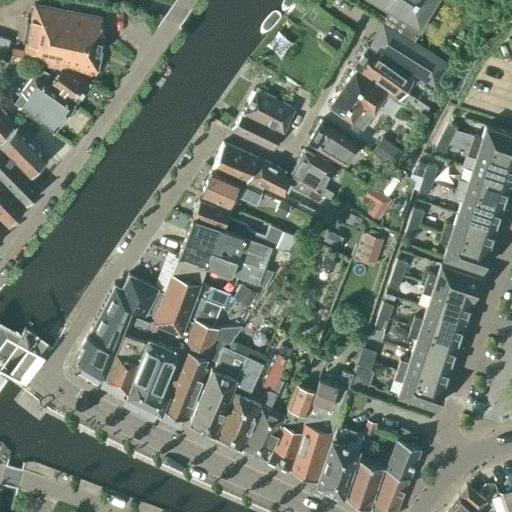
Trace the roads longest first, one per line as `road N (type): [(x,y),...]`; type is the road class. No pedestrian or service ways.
road 1 (residential): [(48,378),(215,132),(283,163),(359,32)]
road 2 (residential): [(0,275),(186,0)]
road 3 (tertiary): [(314,511),(77,400),(48,378)]
road 4 (residential): [(459,463),(449,421),(511,228)]
